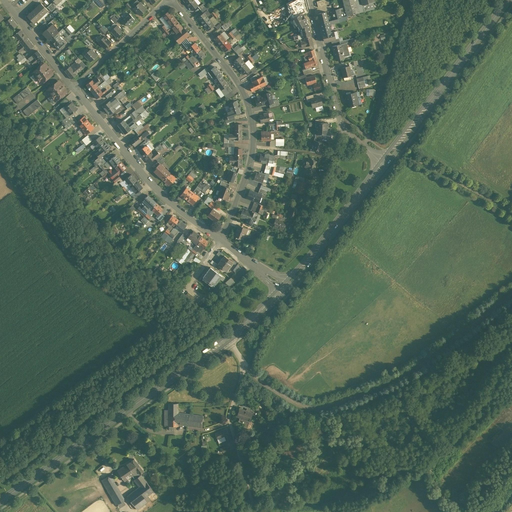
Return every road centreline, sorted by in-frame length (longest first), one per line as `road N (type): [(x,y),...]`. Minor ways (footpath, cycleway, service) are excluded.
road 1 (unclassified): [(243,362),(306,406),(336,404),(404,377),(511,296)]
road 2 (primary): [(0,500),(227,338)]
road 3 (residential): [(218,239),(250,159),(249,109),(233,75),(173,0)]
road 4 (residential): [(73,86),(172,204),(218,239)]
road 5 (primary): [(383,162),(506,2)]
road 6 (primary): [(284,287),(383,162)]
road 7 (unclassified): [(243,362),(227,415),(254,511)]
road 8 (residential): [(167,0),(73,86)]
road 9 (residential): [(337,115),(335,144),(300,231)]
